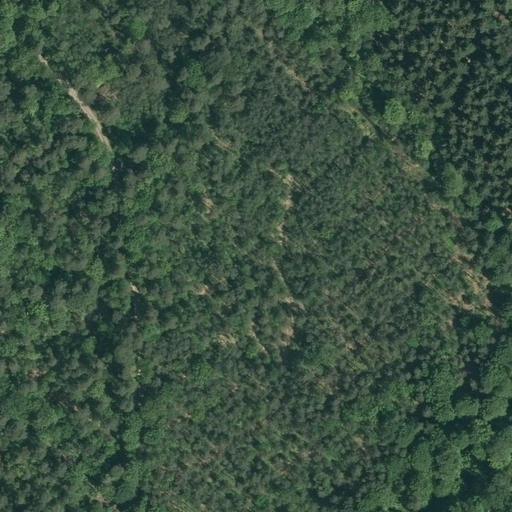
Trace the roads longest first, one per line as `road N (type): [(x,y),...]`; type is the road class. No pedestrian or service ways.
road 1 (track): [(0,18),(42,57),(107,145),(138,351),(134,511)]
road 2 (track): [(239,0),(118,198)]
